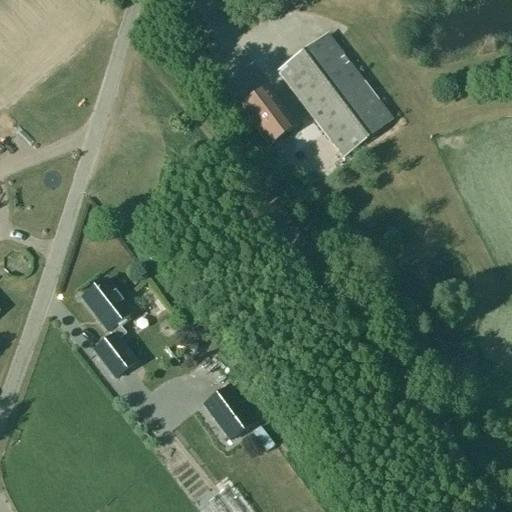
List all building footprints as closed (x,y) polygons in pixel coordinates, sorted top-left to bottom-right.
[(312,118),(287,138),(301,158),(304,161),(305,160),(313,169),(337,151),(342,158),(390,122),(326,37),(278,73),(312,118)] [(267,85),(254,95),(239,106),(270,146),(285,135),(298,125),(267,85)] [(105,281),(81,300),(107,334),(108,333),(112,338),(92,353),(114,380),(135,364),(118,341),(125,335),(118,325),(131,315),(105,281)] [(137,380),(129,385),(138,399),(146,393),(137,380)] [(228,443),(253,424),(226,387),(200,406),(228,443)] [(151,413),(144,404),(134,412),(142,421),(151,413)] [(157,424),(163,434),(184,421),(178,411),(157,424)] [(249,433),(256,441),(238,455),(247,468),(250,466),(260,479),(277,466),(266,452),(276,445),(260,424),(249,433)]
